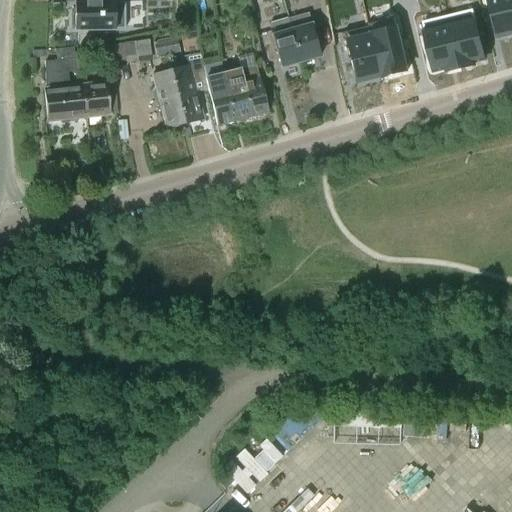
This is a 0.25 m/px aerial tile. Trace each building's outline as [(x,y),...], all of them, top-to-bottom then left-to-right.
[(511,0),(488,0),(498,37),(511,33),(511,0)] [(75,30),(125,30),(125,2),(75,3),(75,10),(71,10),(71,27),(75,27),(75,30)] [(288,19),(300,63),(321,57),(309,14),(288,19)] [(300,63),(288,19),(269,25),(281,68),(300,63)] [(449,26),(460,69),(473,66),(472,62),(484,59),(475,20),(449,26)] [(447,72),(460,69),(449,26),(424,32),(434,71),(446,68),(447,72)] [(370,34),(370,37),(371,36),(381,76),(380,76),(380,78),(407,72),(396,28),(370,34)] [(371,36),(370,37),(346,43),(355,82),(380,76),(381,76),(371,36)] [(153,42),(156,57),(180,52),(177,37),(153,42)] [(127,63),(151,59),(148,41),(124,44),(127,63)] [(105,56),(106,64),(116,63),(113,46),(104,48),(105,56)] [(208,89),(205,79),(202,55),(181,59),(183,67),(188,66),(192,80),(174,84),(175,89),(184,125),(204,120),(196,92),(208,89)] [(75,59),(76,73),(107,70),(106,64),(105,56),(95,57),(95,58),(75,59)] [(85,118),(81,86),(70,87),(68,73),(76,73),(75,59),(45,62),(46,121),(85,118)] [(188,66),(183,67),(152,75),(156,93),(175,89),(174,84),(192,80),(188,66)] [(241,70),(253,118),(268,114),(256,66),(241,70)] [(236,122),(253,118),(241,70),(224,74),(236,122)] [(217,127),(236,122),(224,74),(205,79),(208,89),(217,127)] [(81,86),(85,118),(110,115),(110,114),(117,113),(115,85),(107,86),(107,83),(81,86)] [(184,125),(175,89),(156,93),(166,129),(184,125)] [(390,411),(333,409),(332,425),(389,427),(390,411)] [(244,493),(287,452),(266,430),(247,448),(243,444),(219,467),(244,493)]
